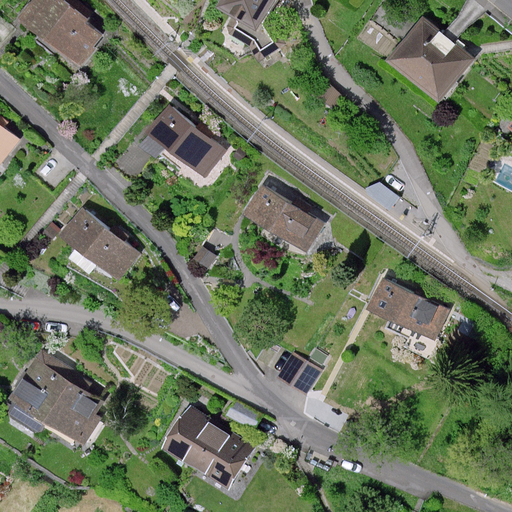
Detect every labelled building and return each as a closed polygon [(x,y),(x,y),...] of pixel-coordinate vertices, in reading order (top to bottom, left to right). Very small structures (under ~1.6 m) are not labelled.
[(74,0),(44,0),(29,21),(90,65),(113,34),(96,23),(100,18),(74,0)] [(285,0),(233,0),(229,9),(245,17),(248,23),(243,28),(263,39),(272,52),(284,43),(272,25),(285,0)] [(432,19),(398,63),(450,103),(484,59),(432,19)] [(156,135),(213,178),(234,149),(177,106),(156,135)] [(0,164),(4,168),(26,138),(0,116),(0,164)] [(268,187),(251,217),(314,252),(331,222),(268,187)] [(69,236),(132,281),(152,253),(90,208),(69,236)] [(393,279),(379,309),(444,340),(458,311),(393,279)] [(43,352),(14,400),(15,417),(48,437),(56,424),(93,445),(108,420),(104,415),(115,396),(43,352)] [(300,352),(285,377),(313,393),(328,368),(300,352)] [(198,405),(172,450),(238,491),(262,446),(256,444),(255,437),(198,405)]
